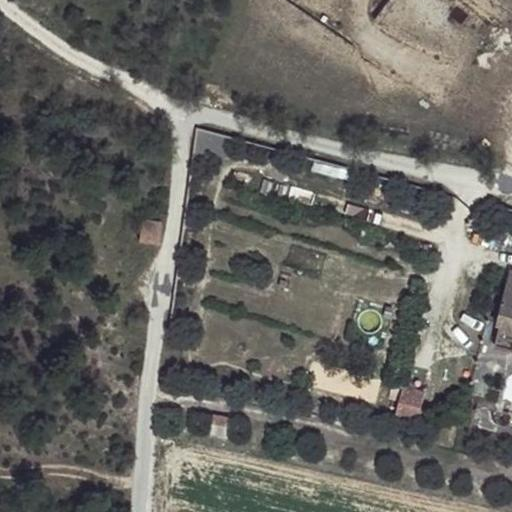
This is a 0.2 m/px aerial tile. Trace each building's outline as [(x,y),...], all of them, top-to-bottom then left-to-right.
[(164,222),(143,221),(142,242),(162,244),(164,222)] [(272,297),(321,310),(329,280),(280,267),(272,297)] [(495,343),(511,347),(511,271),(509,271),(495,324),(500,326),(495,343)] [(424,390),(404,385),(396,416),(416,423),(424,390)] [(230,418),(215,416),(211,432),(227,436),(230,418)]
